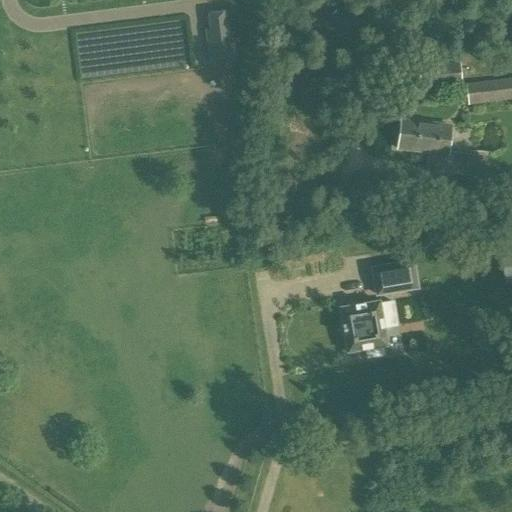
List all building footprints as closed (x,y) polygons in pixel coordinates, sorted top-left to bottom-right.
[(210,30),(205,30),(208,61),(236,57),(233,27),(228,28),(226,12),(208,15),(210,30)] [(420,87),(461,84),(459,63),(418,66),(420,87)] [(468,105),(511,100),(511,80),(466,85),(468,105)] [(479,180),(483,157),(448,152),(451,126),(402,119),(397,149),(436,155),(434,173),(479,180)] [(504,286),(511,284),(511,250),(500,251),(504,286)] [(417,254),(373,262),(378,291),(422,283),(417,254)] [(337,308),(345,355),(365,352),(366,360),(385,357),(384,349),(387,349),(384,330),(399,327),(394,301),(380,303),(379,301),(337,308)]
